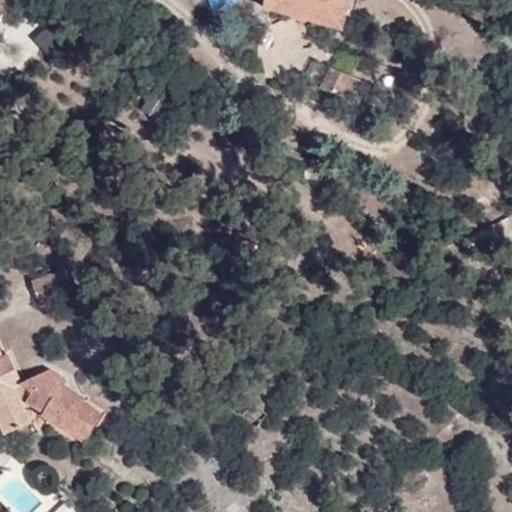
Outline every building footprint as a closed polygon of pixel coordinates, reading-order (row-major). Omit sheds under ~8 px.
[(0,0),(0,11),(3,13),(8,0),(0,0)] [(267,0),(265,8),(342,29),(350,0),(267,0)] [(345,99),(354,75),(331,66),(322,89),(345,99)] [(366,80),(354,75),(345,99),(356,103),(366,80)] [(66,268),(33,279),(42,303),(75,291),(66,268)] [(84,401),(85,399),(79,399),(76,392),(64,385),(45,374),(24,384),(11,355),(5,358),(0,346),(0,417),(8,432),(33,421),(25,404),(30,402),(47,412),(46,414),(86,440),(103,412),(84,401)] [(52,371),(45,374),(64,385),(67,380),(52,371)] [(0,501),(17,511),(33,511),(42,498),(3,473),(0,478),(0,501)]
